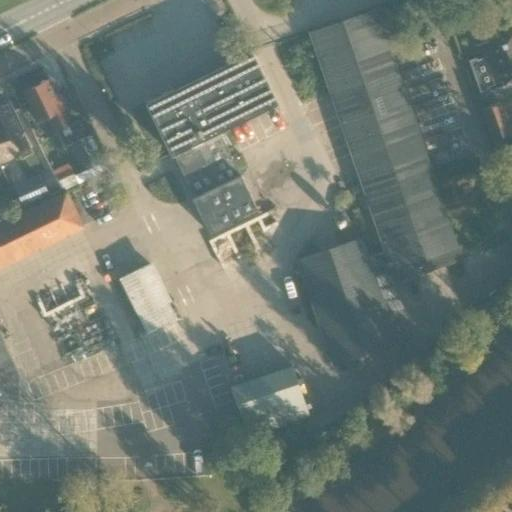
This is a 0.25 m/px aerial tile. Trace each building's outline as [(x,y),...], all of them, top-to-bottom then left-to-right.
[(360,238),(298,259),(335,365),(397,343),(374,277),(393,270),(396,280),(460,258),(456,247),(437,188),(374,10),(312,32),(345,127),(342,128),(364,194),(366,193),(386,251),(367,257),(360,238)] [(511,31),(477,44),(481,55),(469,59),(480,91),(492,87),(493,90),(511,82),(511,31)] [(253,51),(146,102),(172,156),(174,155),(195,197),(193,198),(211,235),(259,211),(241,175),(240,175),(219,132),(278,103),(253,51)] [(36,122),(39,120),(42,122),(50,118),(50,115),(51,114),(59,131),(70,126),(62,109),(65,108),(58,93),(54,95),(48,81),(25,92),(32,106),(29,108),(36,122)] [(0,142),(12,137),(19,151),(29,146),(22,132),(23,131),(7,100),(0,104),(0,142)] [(482,110),(492,139),(511,132),(511,129),(503,103),(482,110)] [(73,142),(81,160),(86,171),(99,164),(85,136),(73,142)] [(24,208),(49,196),(39,174),(13,186),(24,208)] [(65,194),(0,225),(0,265),(80,226),(65,194)] [(119,279),(147,334),(177,319),(149,264),(119,279)] [(0,403),(18,404),(19,375),(0,334),(0,403)] [(247,436),(309,416),(293,365),(230,385),(247,436)]
